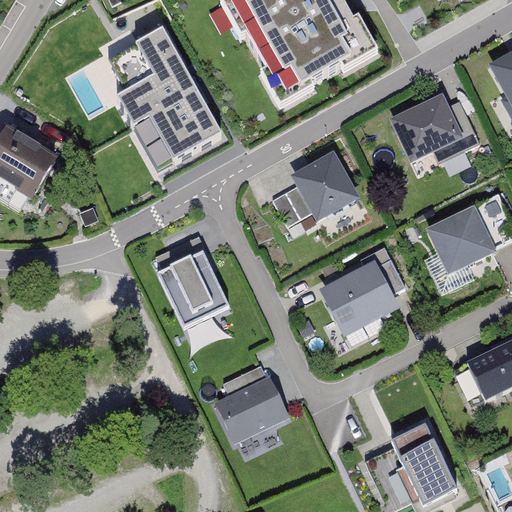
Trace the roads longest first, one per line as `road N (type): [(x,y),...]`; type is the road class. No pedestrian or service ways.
road 1 (residential): [(208,189),(321,406),(511,313)]
road 2 (residential): [(511,22),(208,189)]
road 3 (residential): [(208,189),(111,244),(0,262)]
